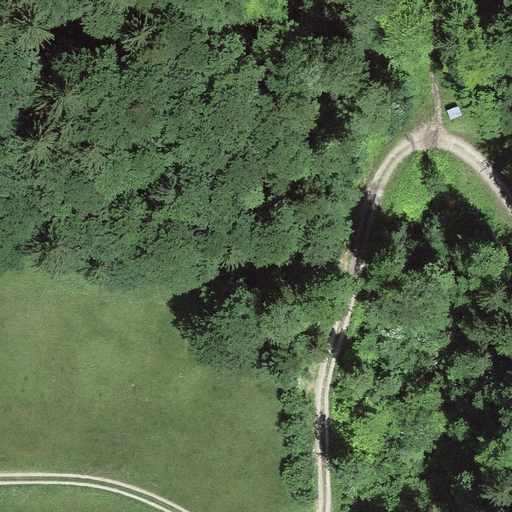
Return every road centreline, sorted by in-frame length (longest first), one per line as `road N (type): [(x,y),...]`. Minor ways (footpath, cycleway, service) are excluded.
road 1 (track): [(511,208),(468,149),(430,138),(397,149),(367,214),(325,384),(329,511)]
road 2 (track): [(165,511),(117,489),(0,482)]
